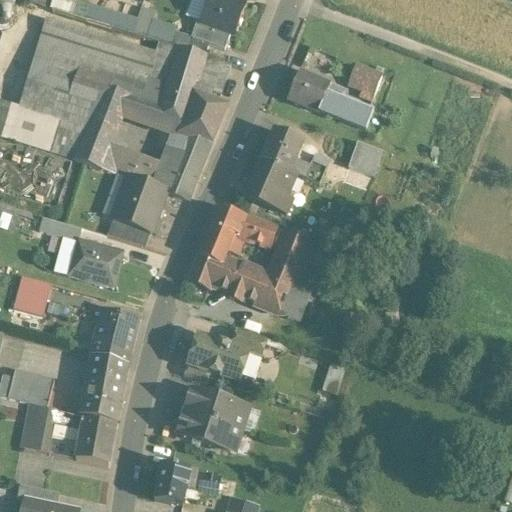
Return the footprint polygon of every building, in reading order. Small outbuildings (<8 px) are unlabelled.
[(244,9),(218,0),(208,0),(199,25),(196,23),(190,40),(225,52),(230,38),(233,39),(244,9)] [(131,37),(145,42),(149,29),(135,25),(131,37)] [(147,59),(46,29),(40,51),(143,83),(147,59)] [(195,43),(173,36),(169,49),(176,51),(190,56),(195,43)] [(176,51),(166,93),(146,86),(141,105),(143,106),(137,124),(180,138),(195,89),(204,60),(190,56),(176,51)] [(229,68),(204,60),(195,89),(210,95),(210,96),(219,99),(229,68)] [(131,92),(77,74),(76,76),(49,67),(39,97),(51,101),(49,106),(117,130),(131,92)] [(381,80),(355,69),(347,89),(361,95),(359,100),(371,105),(381,80)] [(330,88),(299,74),(286,104),(317,117),(318,116),(361,133),(366,119),(324,103),(330,88)] [(210,95),(195,89),(180,138),(189,141),(187,150),(207,157),(226,110),(207,103),(210,96),(210,95)] [(60,126),(0,106),(0,140),(74,164),(85,134),(60,126)] [(303,146),(273,133),(260,165),(289,177),(294,165),(303,146)] [(74,164),(73,166),(100,174),(111,144),(112,144),(85,134),(74,164)] [(122,148),(111,144),(100,174),(110,178),(111,176),(119,155),(122,148)] [(381,155),(357,146),(347,172),(372,181),(381,155)] [(205,161),(207,157),(187,150),(186,156),(205,161)] [(160,171),(152,191),(164,195),(188,203),(205,161),(186,156),(168,152),(160,171)] [(160,171),(119,155),(111,176),(127,182),(152,191),(160,171)] [(309,171),(303,183),(319,190),(329,165),(314,159),(309,171)] [(289,177),(260,165),(249,189),(256,191),(251,204),(285,219),(291,205),(286,202),(295,180),(289,177)] [(309,171),(294,165),(289,177),(295,180),(303,183),(309,171)] [(152,191),(127,182),(112,222),(146,235),(150,236),(164,195),(152,191)] [(275,232),(218,212),(210,231),(232,239),(268,250),(268,249),(275,232)] [(146,235),(112,222),(106,240),(140,251),(146,235)] [(82,232),(52,224),(49,237),(78,246),(78,244),(79,244),(82,232)] [(232,239),(210,231),(198,260),(221,269),(224,261),(232,239)] [(287,236),(275,232),(268,249),(280,252),(287,236)] [(308,244),(287,236),(280,252),(280,254),(269,281),(259,307),(278,315),(279,315),(308,244)] [(79,244),(78,244),(78,246),(69,280),(114,291),(123,255),(79,244)] [(323,250),(308,244),(279,315),(278,315),(274,324),(289,330),(323,250)] [(221,269),(198,260),(188,284),(183,300),(202,306),(210,287),(259,307),(269,281),(224,261),(221,269)] [(51,288),(22,280),(13,313),(42,320),(51,288)] [(137,324),(103,315),(91,359),(126,368),(137,324)] [(267,342),(236,332),(230,350),(247,355),(246,358),(260,362),(267,342)] [(218,345),(209,342),(209,343),(197,339),(194,348),(191,358),(192,358),(189,366),(188,367),(210,374),(211,375),(216,377),(216,376),(219,377),(219,378),(220,377),(238,383),(240,378),(246,358),(247,355),(230,350),(228,349),(226,348),(220,346),(219,346),(217,346),(218,345)] [(260,362),(246,358),(240,378),(254,383),(260,362)] [(91,359),(89,375),(109,379),(109,381),(124,383),(126,368),(91,359)] [(210,374),(188,367),(189,366),(188,365),(183,378),(206,386),(210,374)] [(54,386),(15,375),(14,382),(2,380),(0,390),(0,399),(8,402),(41,411),(47,413),(54,386)] [(124,383),(109,381),(109,379),(89,375),(81,419),(116,427),(124,383)] [(244,411),(194,395),(187,416),(242,434),(245,423),(242,417),(244,411)] [(41,411),(25,406),(20,435),(24,435),(25,433),(37,436),(41,411)] [(47,413),(41,411),(37,436),(51,439),(53,427),(56,415),(47,413)] [(115,429),(85,423),(85,422),(56,415),(53,427),(82,433),(76,462),(108,468),(115,429)] [(242,434),(187,416),(180,438),(230,454),(232,448),(238,445),(242,434)] [(37,436),(25,433),(24,435),(22,451),(48,456),(51,439),(37,436)] [(189,474),(160,468),(153,503),(182,508),(186,492),(217,498),(217,497),(221,498),(222,493),(218,493),(221,480),(189,474)] [(58,499),(19,491),(16,505),(23,507),(24,505),(55,511),(58,499)] [(253,511),(255,508),(231,501),(228,511),(253,511)]
